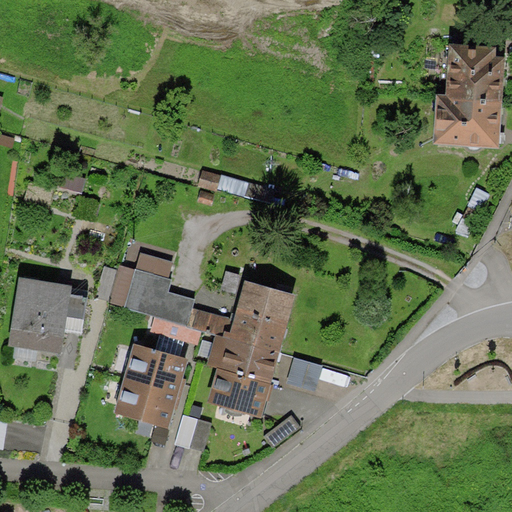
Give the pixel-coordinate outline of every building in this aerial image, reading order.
[(509,52),(455,49),(452,98),(443,98),(440,144),(503,148),(509,52)] [(18,282),(13,338),(71,343),(76,287),(18,282)] [(288,292),(248,283),(240,320),(195,310),(191,330),(219,336),(276,349),(288,292)] [(276,349),(219,336),(213,367),(221,369),(269,379),(276,349)] [(138,343),(127,376),(178,392),(189,359),(138,343)] [(269,379),(221,369),(213,402),(262,412),(269,379)] [(178,392),(127,376),(116,412),(166,428),(178,392)]
